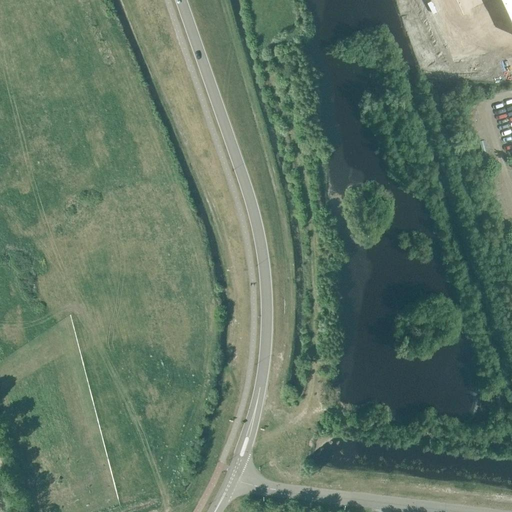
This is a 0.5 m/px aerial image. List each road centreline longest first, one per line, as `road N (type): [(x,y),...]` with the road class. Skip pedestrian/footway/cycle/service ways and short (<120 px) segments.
road 1 (tertiary): [(249,426),(264,354),(262,258),(180,0)]
road 2 (unknown): [(253,413),(292,414),(305,393),(311,321),(306,239),(263,53)]
road 3 (unclassified): [(451,511),(268,488),(233,473)]
